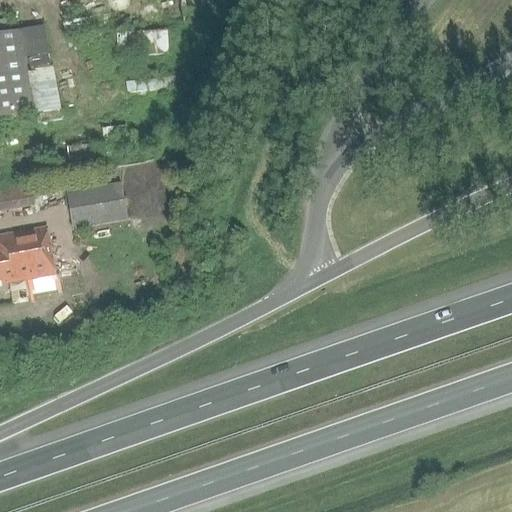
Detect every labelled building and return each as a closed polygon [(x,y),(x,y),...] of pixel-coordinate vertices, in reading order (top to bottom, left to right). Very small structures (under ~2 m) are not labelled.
[(0,121),(59,110),(54,82),(52,67),(48,68),(46,56),(48,56),(43,27),(0,35),(0,121)] [(122,56),(174,54),(173,30),(121,32),(122,56)] [(0,212),(34,207),(30,183),(0,187),(0,212)] [(73,232),(128,222),(121,184),(67,194),(73,232)] [(3,286),(53,277),(45,230),(0,237),(0,282),(2,282),(3,286)] [(15,284),(17,302),(31,300),(29,282),(15,284)]
